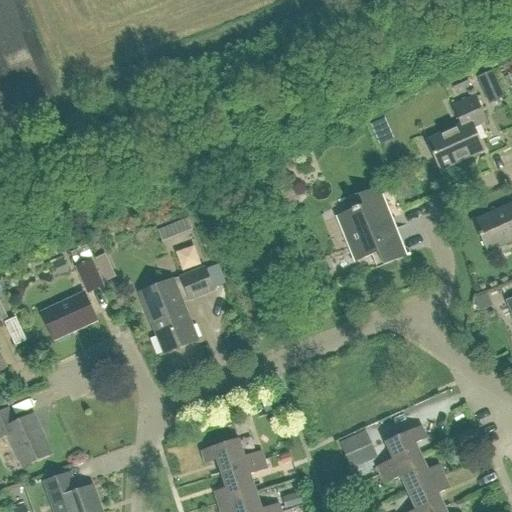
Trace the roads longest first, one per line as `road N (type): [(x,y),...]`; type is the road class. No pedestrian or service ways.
road 1 (track): [(306,0),(0,119)]
road 2 (residential): [(154,413),(404,312)]
road 3 (residential): [(404,312),(439,291),(444,279),(433,232),(443,210),(511,180)]
road 4 (residential): [(154,413),(122,346),(56,376)]
road 5 (residential): [(404,312),(458,366),(511,397)]
